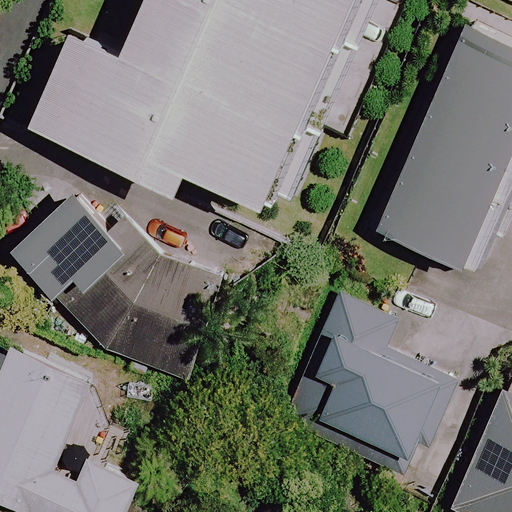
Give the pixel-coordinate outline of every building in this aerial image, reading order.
[(233,0),(303,30),(315,0),(233,0)] [(511,197),(511,29),(479,16),(394,218),(487,257),(511,197)] [(229,87),(198,75),(192,90),(104,54),(71,135),(158,171),(241,163),(275,158),(263,81),(229,87)] [(228,251),(168,238),(131,201),(112,216),(82,175),(19,235),(111,340),(195,365),(228,251)] [(446,372),(330,325),(290,423),(407,469),(446,372)] [(13,341),(0,334),(0,486),(60,511),(126,511),(147,464),(96,443),(86,466),(60,455),(98,367),(17,332),(13,341)] [(511,511),(511,364),(451,506),(464,511),(511,511)]
